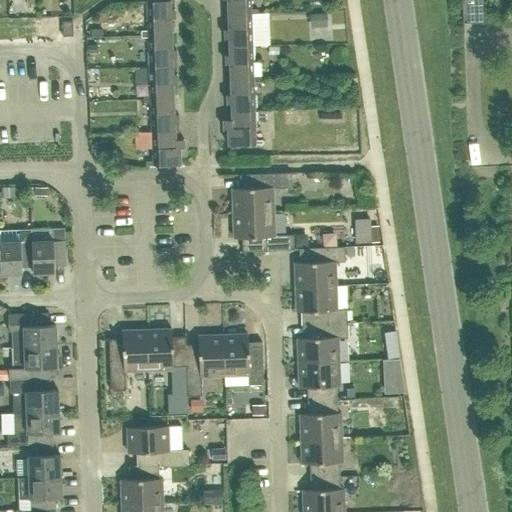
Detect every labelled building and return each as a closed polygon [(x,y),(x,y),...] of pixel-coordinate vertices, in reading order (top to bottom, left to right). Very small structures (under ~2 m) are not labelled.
[(34,10),(34,0),(11,0),(12,11),(34,10)] [(171,33),(171,17),(175,17),(174,9),(170,9),(170,0),(164,0),(144,1),(145,18),(148,18),(148,30),(141,31),(141,34),(171,33)] [(227,0),(228,14),(258,13),(258,9),(250,9),(249,0),(227,0)] [(462,0),(463,21),(479,21),(478,0),(462,0)] [(304,20),(335,20),(335,4),(305,3),(304,20)] [(224,38),(229,38),(229,46),(254,45),(254,29),(251,29),(250,17),(258,16),(258,13),(228,14),(228,29),(224,30),(224,38)] [(62,36),(73,36),(72,20),(62,21),(62,36)] [(176,49),(172,49),(171,33),(141,34),(141,38),(149,37),(149,50),(146,50),(147,67),(172,66),(172,58),(176,57),(176,49)] [(225,63),(229,63),(230,79),(260,78),(260,74),(252,75),(252,62),(255,62),(254,45),(229,46),(229,54),(225,55),(225,63)] [(177,74),(173,74),(172,66),(147,67),(147,83),(150,83),(151,95),(143,96),(143,99),(174,98),(173,82),(177,82),(177,74)] [(227,103),(231,103),(231,111),(257,110),(256,94),(253,94),(253,82),(260,82),(260,78),(230,79),(231,95),(226,95),(227,103)] [(143,111),(143,92),(126,92),(126,111),(143,111)] [(178,114),(174,114),(174,98),(143,99),(143,103),(151,103),(151,115),(148,115),(149,132),(175,131),(174,123),(179,123),(178,114)] [(223,120),(223,128),(227,128),(228,145),(262,144),(262,140),(255,140),(254,131),(257,131),(257,110),(231,111),(231,120),(223,120)] [(184,139),(175,139),(175,131),(149,132),(150,152),(153,152),(153,161),(146,161),(146,165),(180,164),(180,147),(184,147),(184,139)] [(273,211),(273,188),(292,187),(291,172),(239,174),(240,188),(232,188),(233,213),(273,211)] [(233,213),(234,237),(242,237),(242,251),(294,249),(294,248),(293,234),(274,235),(273,211),(233,213)] [(32,266),(32,273),(54,272),(54,265),(66,265),(64,227),(52,228),(53,240),(32,241),(32,266)] [(0,269),(0,274),(21,273),(21,267),(32,266),(32,241),(32,229),(0,229),(0,269)] [(295,247),(307,246),(306,239),(301,234),(295,235),(295,247)] [(344,246),(294,248),(294,249),(302,249),(303,262),(294,262),(295,287),(336,285),(335,262),(345,262),(344,246)] [(295,287),(296,311),(301,311),(302,324),(347,323),(347,308),(337,309),(336,285),(295,287)] [(49,325),(48,313),(8,315),(8,330),(12,330),(13,347),(56,346),(55,325),(49,325)] [(302,324),(302,338),(297,338),(298,362),(338,361),(338,338),(348,337),(347,323),(302,324)] [(148,370),(173,369),(173,366),(185,366),(186,366),(185,344),(186,344),(186,336),(172,336),(171,328),(147,329),(148,370)] [(147,329),(122,330),(122,338),(108,339),(110,390),(125,390),(125,371),(148,370),(147,329)] [(224,375),(248,374),(248,384),(263,384),(262,341),(248,342),(248,334),(223,335),(224,375)] [(223,335),(198,335),(199,344),(186,344),(185,344),(186,366),(185,366),(186,396),(201,395),(201,376),(224,375),(223,335)] [(50,367),(57,367),(56,346),(13,347),(13,367),(8,368),(9,380),(51,378),(50,367)] [(399,360),(384,361),(385,371),(400,370),(399,360)] [(298,362),(299,387),(307,387),(307,400),(337,399),(336,386),(339,386),(338,361),(298,362)] [(58,390),(51,390),(51,378),(9,380),(9,391),(12,391),(13,412),(58,411),(58,390)] [(307,400),(308,413),(300,414),(300,438),(341,437),(340,412),(337,413),(337,399),(307,400)] [(254,417),(254,407),(227,408),(227,418),(254,417)] [(52,432),(59,432),(58,411),(13,412),(14,433),(7,434),(8,445),(28,444),(53,443),(52,432)] [(158,465),(188,464),(188,449),(168,450),(167,426),(127,427),(128,452),(136,452),(136,465),(158,465)] [(300,438),(301,463),(309,463),(310,476),(340,475),(339,462),(342,462),(341,437),(300,438)] [(53,443),(28,444),(28,456),(28,477),(61,476),(60,455),(53,455),(53,443)] [(162,503),(161,478),(159,478),(158,465),(136,465),(128,465),(129,479),(121,479),(122,504),(162,503)] [(310,476),(310,489),(302,490),(303,511),(343,511),(343,488),(340,488),(340,475),(310,476)] [(30,498),(30,509),(55,508),(55,497),(61,497),(61,476),(28,477),(29,498),(30,498)] [(28,477),(17,477),(18,498),(29,498),(28,477)] [(402,477),(404,509),(418,509),(416,477),(402,477)] [(122,504),(121,511),(162,511),(162,503),(122,504)]
